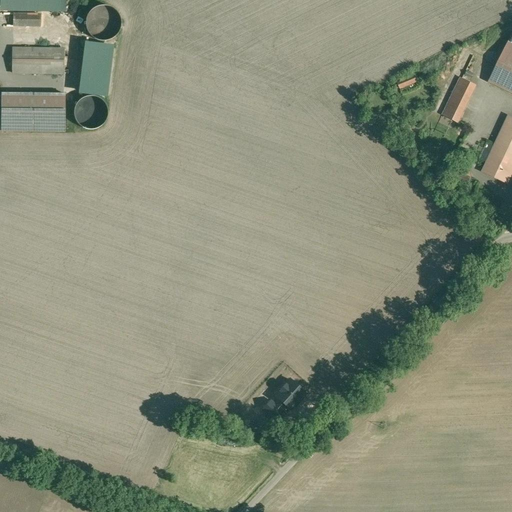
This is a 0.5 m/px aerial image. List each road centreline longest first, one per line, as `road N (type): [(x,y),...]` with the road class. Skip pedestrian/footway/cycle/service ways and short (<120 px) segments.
road 1 (residential): [(245,511),(483,265),(511,256)]
road 2 (residential): [(0,461),(139,511)]
